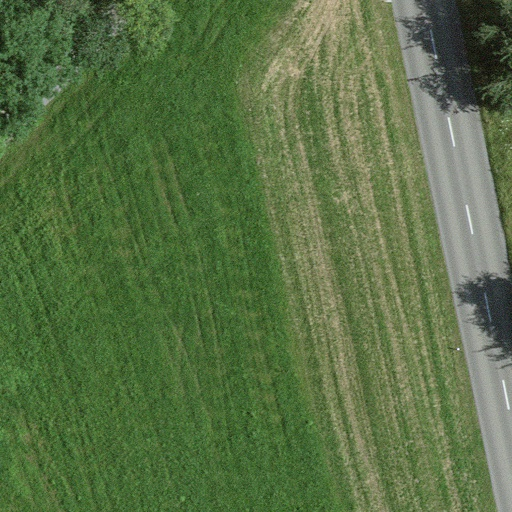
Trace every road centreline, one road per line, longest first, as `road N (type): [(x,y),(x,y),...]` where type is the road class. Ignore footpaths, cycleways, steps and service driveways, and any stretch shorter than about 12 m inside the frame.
road 1 (tertiary): [(511,450),(420,0)]
road 2 (track): [(0,138),(140,0)]
